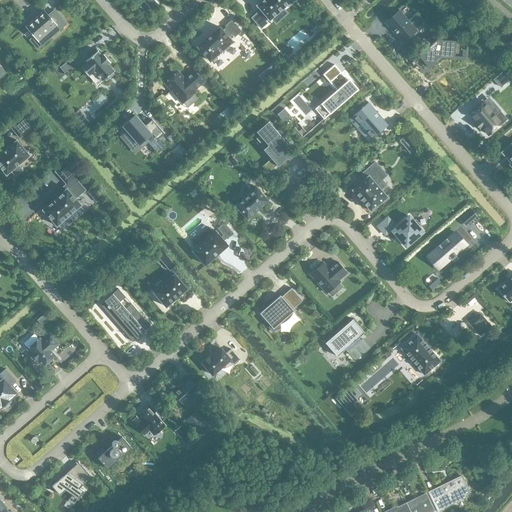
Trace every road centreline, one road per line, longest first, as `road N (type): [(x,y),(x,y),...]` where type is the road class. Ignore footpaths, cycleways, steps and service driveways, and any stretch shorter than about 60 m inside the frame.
road 1 (residential): [(131,384),(321,221),(342,223),(416,306),(441,300),(511,239)]
road 2 (residential): [(511,214),(324,0)]
road 3 (residential): [(293,511),(487,412),(511,390)]
road 4 (residential): [(0,457),(13,473),(31,472),(131,384)]
road 5 (residential): [(102,351),(0,231)]
road 6 (residential): [(0,440),(102,351)]
road 7 (residential): [(197,0),(143,38),(100,0)]
